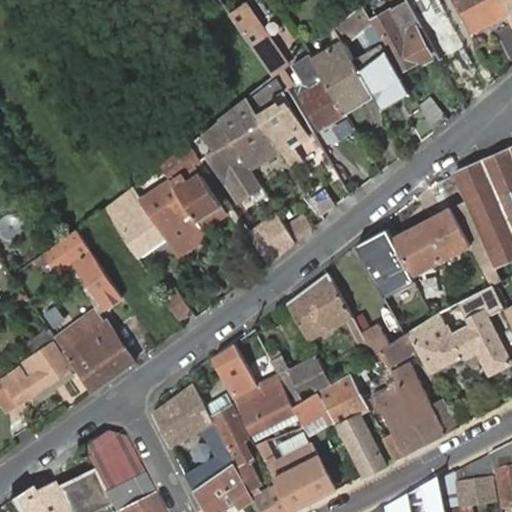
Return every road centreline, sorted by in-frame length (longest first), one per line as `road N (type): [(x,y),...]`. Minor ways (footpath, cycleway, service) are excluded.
road 1 (residential): [(511,120),(429,158),(124,396)]
road 2 (residential): [(511,425),(346,511)]
road 3 (residential): [(124,396),(0,483)]
road 4 (residential): [(124,396),(182,511)]
